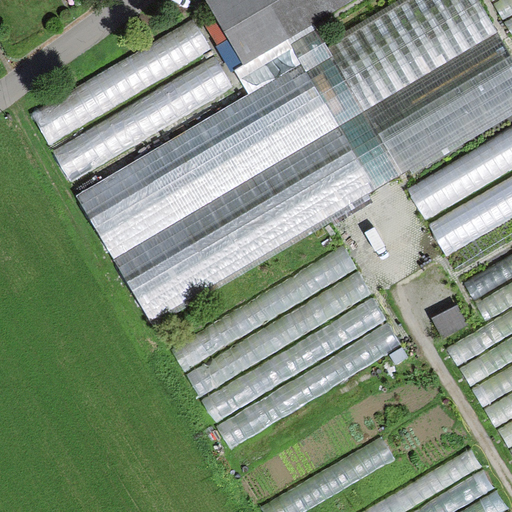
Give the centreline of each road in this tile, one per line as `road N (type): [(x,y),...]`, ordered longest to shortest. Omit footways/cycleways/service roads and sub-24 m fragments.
road 1 (track): [(352,223),(511,499)]
road 2 (residential): [(140,0),(0,102)]
